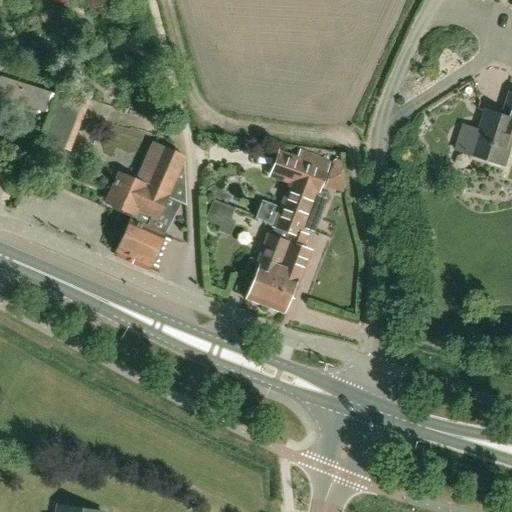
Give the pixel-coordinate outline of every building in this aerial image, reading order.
[(0,76),(0,98),(43,112),(50,93),(0,76)] [(90,98),(63,88),(43,142),(69,151),(86,109),(84,107),(86,99),(89,100),(90,98)] [(479,130),(471,155),(505,165),(511,142),(511,95),(508,94),(501,116),(485,111),(479,130)] [(158,221),(167,197),(184,203),(182,158),(151,144),(134,182),(118,175),(106,202),(133,213),(116,251),(150,265),(163,235),(145,228),(149,218),(158,221)] [(277,152),(267,177),(289,185),(280,209),(273,226),(290,232),(304,238),(305,235),(300,233),(301,229),(307,215),(318,219),(327,196),(317,192),(325,170),(298,160),(277,152)] [(334,159),(324,187),(341,193),(344,186),(341,161),(334,159)] [(207,210),(202,220),(225,230),(229,220),(207,210)] [(255,273),(245,300),(282,314),(288,297),(293,286),(295,287),(303,269),(319,275),(329,247),(304,238),(290,232),(287,242),(270,235),(267,234),(255,264),(253,270),(255,271),(256,272),(255,273)]
